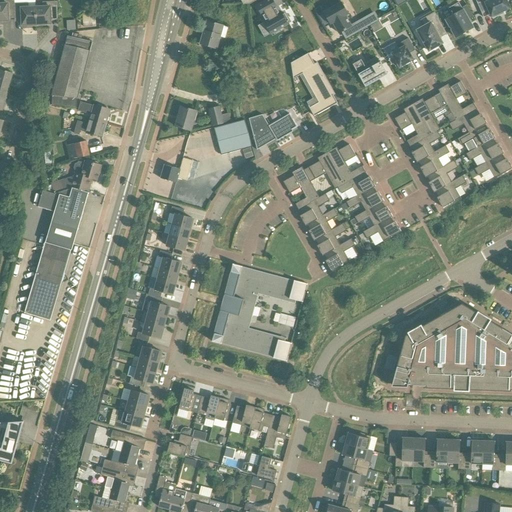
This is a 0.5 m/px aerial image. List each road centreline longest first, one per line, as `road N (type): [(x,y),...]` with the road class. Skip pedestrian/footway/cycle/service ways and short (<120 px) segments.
road 1 (primary): [(32,511),(141,138)]
road 2 (unclassified): [(310,403),(324,360),(346,334),(456,274)]
road 3 (residential): [(310,403),(381,423),(511,427)]
road 4 (unclassified): [(0,197),(32,80),(23,60),(0,53)]
road 5 (primary): [(141,138),(186,0)]
road 6 (primary): [(166,0),(141,138)]
road 7 (unclassified): [(310,403),(175,368)]
road 8 (residential): [(362,113),(298,0)]
road 9 (unclassified): [(175,368),(205,251)]
